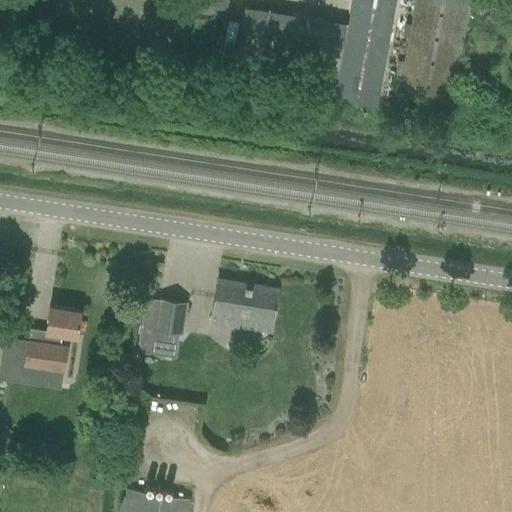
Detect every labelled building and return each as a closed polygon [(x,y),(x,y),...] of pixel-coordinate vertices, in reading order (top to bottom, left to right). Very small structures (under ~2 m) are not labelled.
[(372,108),(390,0),(349,0),(332,102),(372,108)] [(470,0),(416,0),(401,96),(453,105),(470,0)] [(323,17),(243,6),(236,55),(315,67),(323,17)] [(272,318),(277,288),(217,279),(211,322),(247,327),(249,314),(272,318)] [(181,332),(186,302),(160,298),(156,328),(181,332)] [(80,309),(50,305),(46,329),(30,327),(24,365),(61,371),(65,348),(58,346),(60,332),(76,335),(80,309)] [(0,423),(0,439),(9,432),(2,422),(0,423)] [(188,511),(191,496),(135,488),(126,487),(125,497),(121,497),(118,511),(188,511)]
